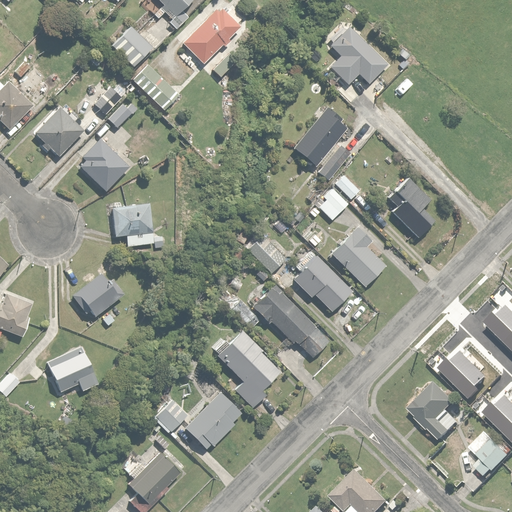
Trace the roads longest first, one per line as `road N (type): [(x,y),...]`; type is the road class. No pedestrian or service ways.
road 1 (residential): [(338,394),(511,220)]
road 2 (residential): [(455,511),(338,394)]
road 3 (residential): [(223,511),(338,394)]
